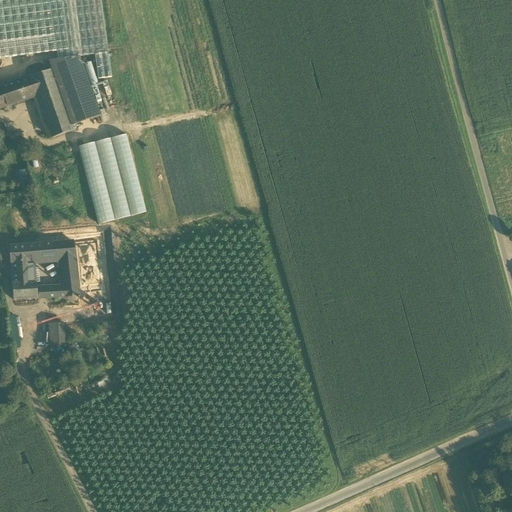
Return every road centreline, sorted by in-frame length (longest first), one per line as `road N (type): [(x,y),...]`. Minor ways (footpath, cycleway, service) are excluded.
road 1 (unclassified): [(437,0),(511,289)]
road 2 (unclassified): [(310,511),(511,424)]
